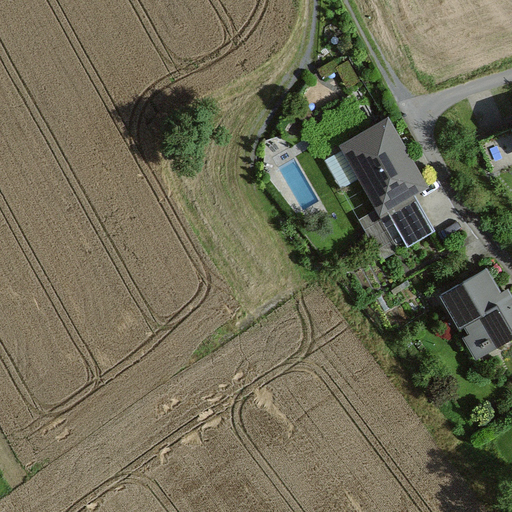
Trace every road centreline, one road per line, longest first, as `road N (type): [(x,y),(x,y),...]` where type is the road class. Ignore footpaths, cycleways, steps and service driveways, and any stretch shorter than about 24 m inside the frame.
road 1 (track): [(311,0),(306,56),(256,132),(248,170),(290,259),(291,287),(213,344)]
road 2 (residential): [(511,268),(431,150),(424,122),(441,102),(511,79)]
road 3 (track): [(424,122),(392,93),(347,0)]
